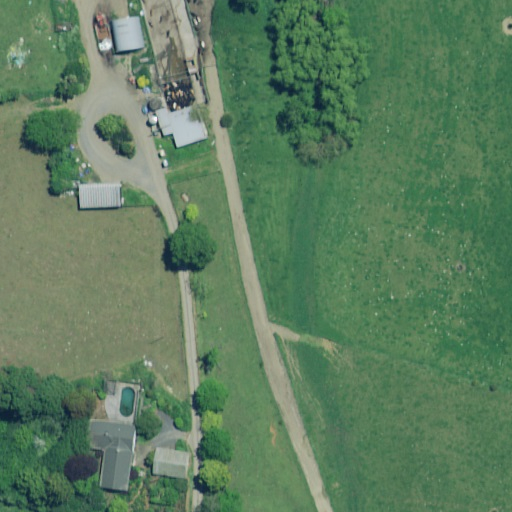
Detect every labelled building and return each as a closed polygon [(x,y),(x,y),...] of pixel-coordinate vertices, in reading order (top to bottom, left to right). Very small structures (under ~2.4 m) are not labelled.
[(143,0),(170,110),(159,113),(164,135),(175,133),(178,145),(209,138),(202,108),(210,106),(184,0),(143,0)] [(143,48),(137,17),(112,22),(118,52),(143,48)] [(121,207),(121,187),(81,188),(81,208),(121,207)] [(136,427),(89,421),(86,448),(105,450),(100,488),(128,491),(136,427)] [(188,454),(157,450),(154,474),(185,478),(188,454)]
